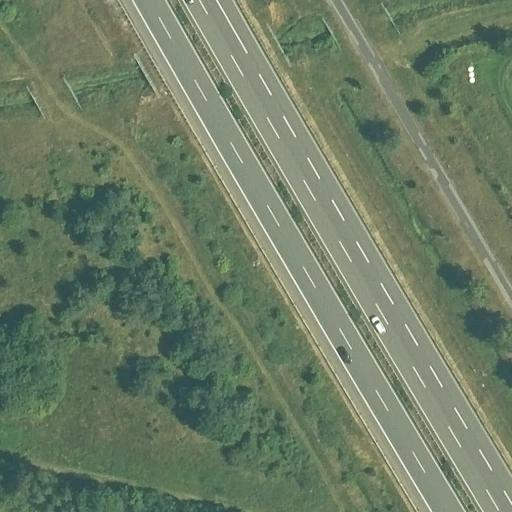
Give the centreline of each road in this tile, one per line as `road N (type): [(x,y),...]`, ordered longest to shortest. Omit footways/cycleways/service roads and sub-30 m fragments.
road 1 (motorway): [(149,0),(449,511)]
road 2 (motorway): [(500,511),(249,89)]
road 3 (unclassified): [(511,302),(335,0)]
road 4 (track): [(211,511),(0,461)]
